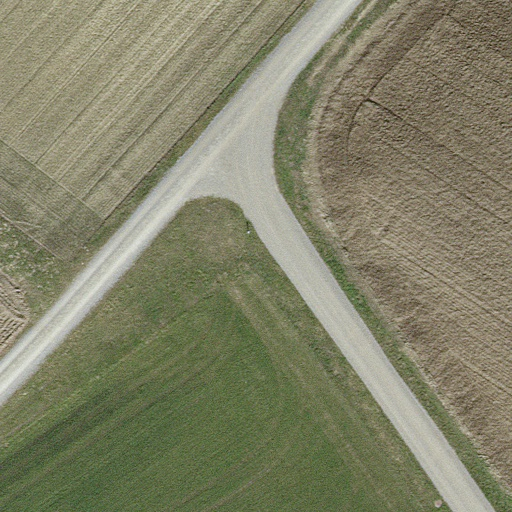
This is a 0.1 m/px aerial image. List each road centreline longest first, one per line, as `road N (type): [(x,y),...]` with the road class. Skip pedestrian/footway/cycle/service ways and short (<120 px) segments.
road 1 (track): [(0,383),(343,0)]
road 2 (track): [(216,148),(259,193),(476,511)]
